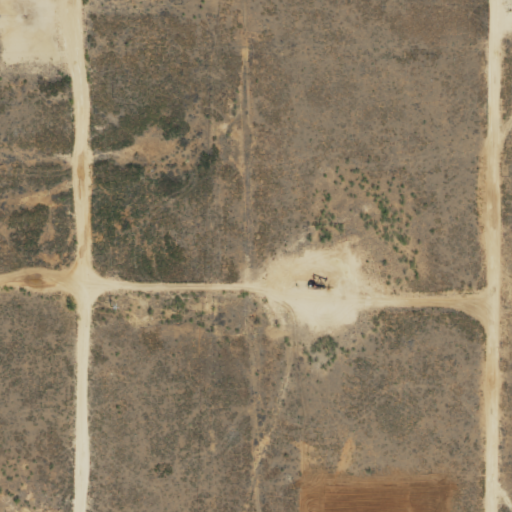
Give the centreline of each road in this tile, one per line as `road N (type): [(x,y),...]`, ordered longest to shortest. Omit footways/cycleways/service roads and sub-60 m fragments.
road 1 (track): [(92,0),(87,511)]
road 2 (track): [(499,511),(495,0)]
